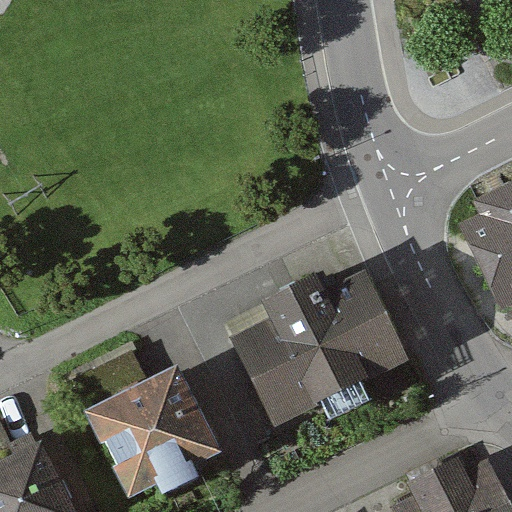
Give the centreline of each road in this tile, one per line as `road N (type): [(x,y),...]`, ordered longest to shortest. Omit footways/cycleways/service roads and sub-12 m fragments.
road 1 (residential): [(401,187),(351,201),(0,382)]
road 2 (residential): [(501,403),(285,511)]
road 3 (residential): [(401,187),(407,233),(427,278),(501,403)]
road 4 (residential): [(345,0),(378,151),(401,187)]
road 5 (residential): [(511,131),(401,187)]
